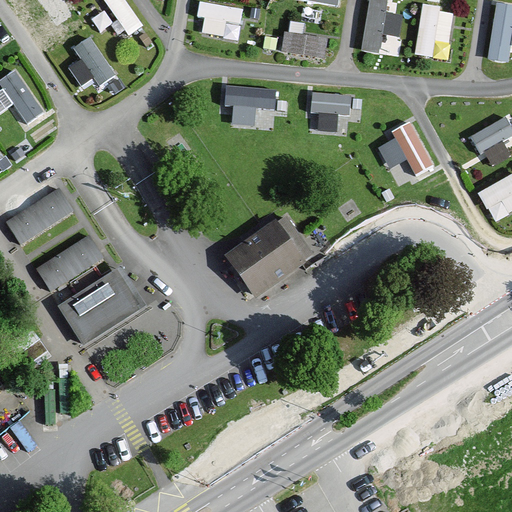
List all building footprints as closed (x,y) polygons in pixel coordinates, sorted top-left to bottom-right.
[(68,0),(30,0),(40,17),(69,1),(68,0)] [(131,0),(110,0),(130,31),(146,22),(131,0)] [(219,0),(201,0),(201,12),(207,12),(206,31),(243,34),(245,2),(219,0)] [(370,0),(364,46),(400,51),(406,11),(389,8),(389,0),(370,0)] [(511,0),(496,0),(492,55),(511,56),(511,55),(511,0)] [(419,52),(452,54),(455,4),(422,3),(419,52)] [(287,29),(285,51),(328,54),(330,32),(287,29)] [(76,41),(84,57),(71,63),(85,90),(116,74),(95,32),(76,41)] [(0,86),(0,108),(2,111),(15,101),(30,121),(49,106),(17,64),(0,77),(5,83),(0,86)] [(228,99),(237,100),(236,121),(257,122),(258,104),(278,105),(279,84),(229,81),(228,99)] [(320,125),(339,126),(340,110),(353,111),(355,90),(313,88),(312,107),(321,108),(320,125)] [(511,114),(510,111),(472,131),(481,148),(511,132),(511,114)] [(511,173),(482,186),(494,216),(511,208),(511,173)] [(19,249),(70,214),(55,191),(3,226),(19,249)] [(314,267),(284,222),(228,258),(258,304),(314,267)] [(48,298),(101,262),(84,236),(31,273),(48,298)] [(82,350),(136,314),(111,276),(56,311),(82,350)]
